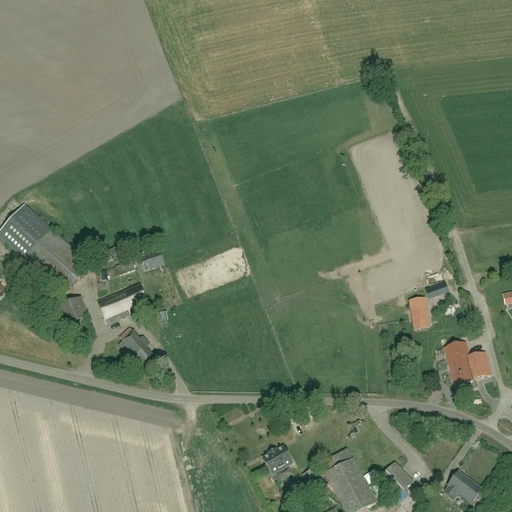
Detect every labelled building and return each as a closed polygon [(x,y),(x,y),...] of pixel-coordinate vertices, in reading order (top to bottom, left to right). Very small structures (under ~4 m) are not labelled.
[(25,207),(0,233),(0,238),(63,297),(91,267),(25,207)] [(145,273),(165,266),(160,253),(141,259),(145,273)] [(131,314),(148,307),(139,285),(114,295),(97,302),(107,324),(131,314)] [(446,285),(425,292),(428,300),(449,293),(446,285)] [(494,302),(511,295),(511,285),(491,294),(494,302)] [(511,295),(496,304),(502,317),(511,311),(511,295)] [(67,326),(92,316),(85,298),(60,308),(67,326)] [(414,332),(430,330),(425,299),(409,302),(414,332)] [(145,375),(159,363),(146,349),(150,345),(144,337),(140,341),(130,330),(120,338),(124,342),(119,346),(132,361),(136,357),(141,363),(137,366),(145,375)] [(444,349),(454,387),(455,393),(464,391),(462,385),(475,381),(492,377),(486,353),(469,358),(466,344),(444,349)] [(438,453),(440,447),(434,445),(432,451),(438,453)] [(293,465),(284,449),(277,453),(276,451),(270,455),(270,456),(263,460),(272,476),(293,465)] [(345,511),(362,511),(376,505),(353,461),(326,475),(345,511)] [(413,483),(396,464),(378,482),(395,500),(413,483)] [(337,505),(317,468),(303,475),(307,483),(310,482),(326,511),(337,505)] [(472,505),(483,491),(459,473),(448,487),(449,488),(445,493),(453,499),(458,494),(472,505)]
